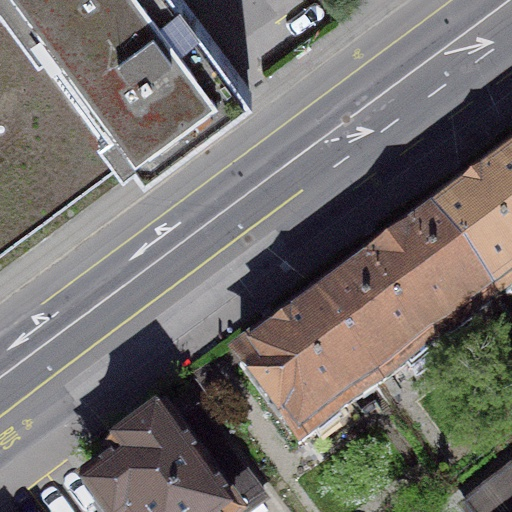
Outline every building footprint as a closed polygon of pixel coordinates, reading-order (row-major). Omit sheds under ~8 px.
[(0,0),(0,236),(127,143),(21,0),(0,0)] [(182,0),(21,0),(127,143),(144,166),(191,130),(248,88),(182,0)] [(511,287),(511,165),(474,194),(434,223),(493,302),(511,287)] [(377,265),(319,308),(378,387),(493,302),(434,223),(377,265)] [(378,387),(319,308),(279,337),(239,367),(298,446),(378,387)] [(251,511),(265,502),(197,411),(168,433),(165,429),(115,466),(118,470),(104,480),(90,490),(106,511),(251,511)] [(511,511),(511,472),(464,508),(466,511),(511,511)]
